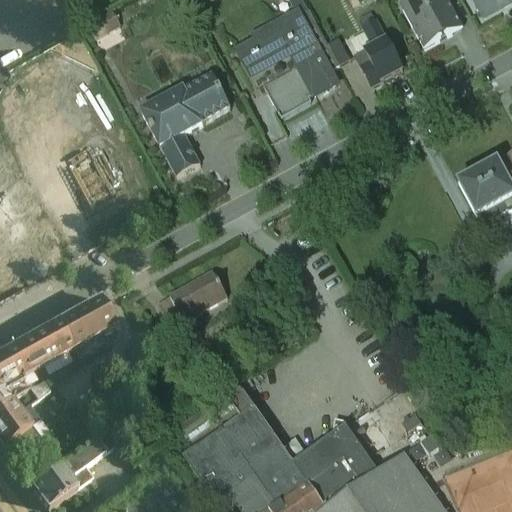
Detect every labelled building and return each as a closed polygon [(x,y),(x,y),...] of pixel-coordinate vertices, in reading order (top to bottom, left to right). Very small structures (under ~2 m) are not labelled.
[(424,53),(464,32),(446,0),(415,0),(399,9),(424,53)] [(511,0),(471,0),(483,22),(511,7),(511,0)] [(326,58),(302,12),(231,49),(250,84),(290,62),(296,74),(326,58)] [(372,93),(407,75),(380,23),(345,41),(372,93)] [(233,118),(213,78),(140,116),(175,184),(203,170),(188,141),(233,118)] [(476,222),(511,202),(511,185),(501,166),(458,188),(476,222)] [(185,328),(229,305),(215,280),(171,303),(185,328)] [(74,353),(117,331),(102,304),(60,326),(74,353)] [(19,383),(74,353),(60,326),(4,355),(19,383)] [(0,402),(11,395),(0,380),(0,402)] [(0,451),(4,456),(37,432),(11,395),(0,402),(0,451)] [(450,511),(431,485),(409,454),(378,476),(345,429),(293,465),(255,412),(182,463),(216,511),(277,511),(312,488),(328,511),(450,511)] [(46,511),(51,511),(81,491),(66,470),(33,493),(46,511)]
